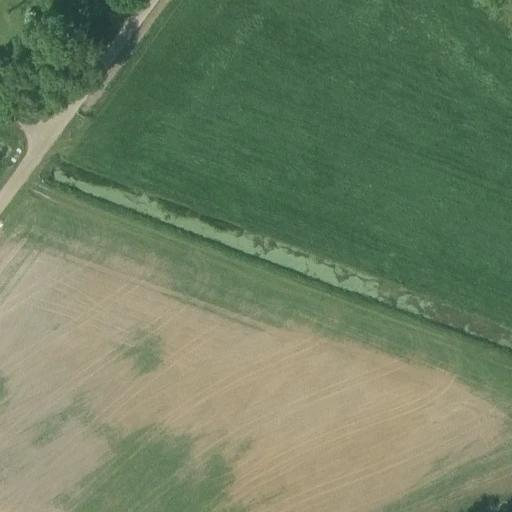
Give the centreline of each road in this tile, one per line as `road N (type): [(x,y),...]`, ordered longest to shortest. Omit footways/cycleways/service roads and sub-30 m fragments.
road 1 (track): [(20,180),(511,366)]
road 2 (unclassified): [(0,207),(153,0)]
